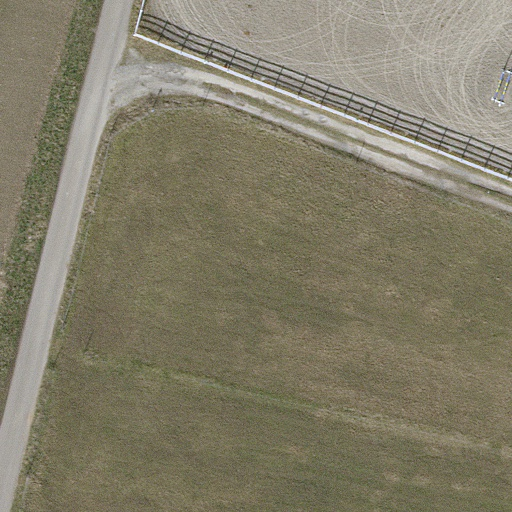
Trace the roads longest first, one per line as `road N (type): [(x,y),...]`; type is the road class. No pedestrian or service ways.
road 1 (unclassified): [(0,488),(119,0)]
road 2 (track): [(107,49),(511,202)]
